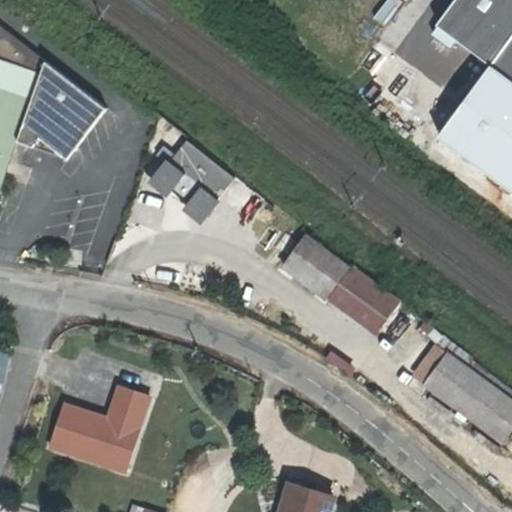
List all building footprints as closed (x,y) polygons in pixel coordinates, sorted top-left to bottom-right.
[(499,73),(460,128),(511,164),(511,0),(459,0),(438,30),(499,73)] [(0,56),(40,72),(18,142),(68,160),(107,110),(0,26),(0,56)] [(0,191),(18,142),(40,72),(0,56),(0,191)] [(234,177),(186,141),(176,154),(171,161),(186,172),(203,185),(219,197),(234,177)] [(145,172),(152,178),(167,158),(171,161),(176,154),(165,146),(145,172)] [(173,189),(186,172),(171,161),(167,158),(152,178),(148,182),(167,197),(173,189)] [(173,189),(190,202),(203,185),(186,172),(173,189)] [(222,199),(219,197),(203,185),(190,202),(184,209),(203,223),(222,199)] [(325,297),(347,268),(305,237),(283,266),(325,297)] [(347,268),(325,297),(371,332),(395,299),(349,265),(347,268)] [(424,383),(444,356),(431,346),(411,374),(424,383)] [(0,351),(0,393),(1,394),(14,356),(0,351)] [(444,356),(424,383),(503,439),(511,426),(511,401),(445,354),(444,356)] [(108,418),(65,403),(51,446),(126,471),(151,396),(119,386),(108,418)] [(331,511),(336,498),(292,484),(283,511),(331,511)]
